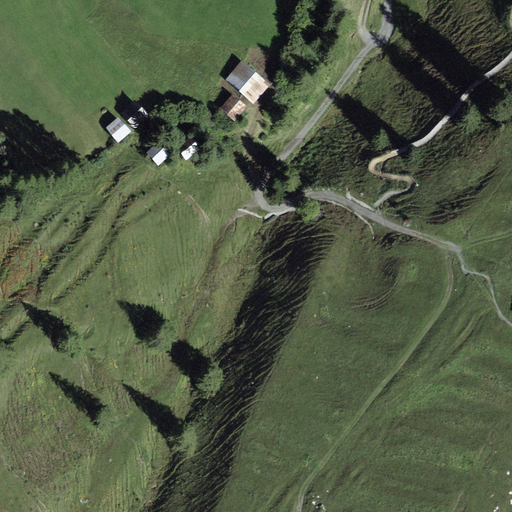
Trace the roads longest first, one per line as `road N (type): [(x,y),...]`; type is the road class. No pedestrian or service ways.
road 1 (track): [(300,511),(303,488),(438,316),(452,287),(443,245)]
road 2 (track): [(257,184),(385,34),(390,0)]
road 3 (track): [(389,226),(340,198),(266,206),(256,198),(257,184)]
